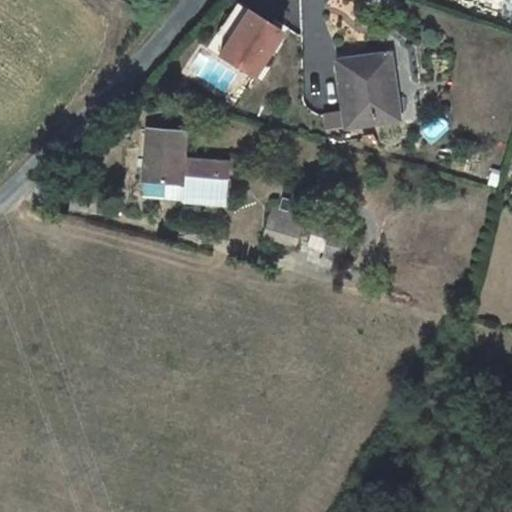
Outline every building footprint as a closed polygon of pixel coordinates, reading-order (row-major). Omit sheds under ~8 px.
[(218,32),(230,39),(249,10),(237,2),(218,32)] [(230,39),(220,54),(254,76),(282,31),(249,10),(230,39)] [(337,61),(346,127),(399,120),(390,53),(337,61)] [(183,202),(226,206),(230,163),(183,159),(185,132),(148,129),(146,150),(148,150),(146,181),(144,181),(142,195),(180,198),(183,202)] [(265,237),(294,246),(299,231),(311,235),(308,247),(325,252),(324,255),(341,260),(350,228),(335,223),(334,227),(274,209),(265,237)]
